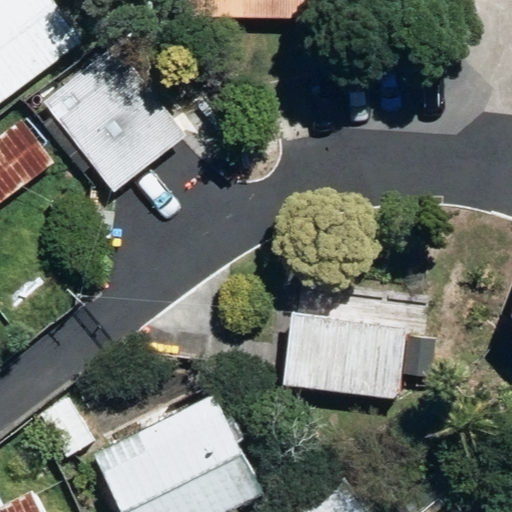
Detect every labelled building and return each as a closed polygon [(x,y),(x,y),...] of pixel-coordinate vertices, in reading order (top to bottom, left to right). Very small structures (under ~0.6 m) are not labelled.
[(48,0),(0,0),(0,102),(81,44),(48,0)] [(110,53),(43,104),(114,194),(180,143),(110,53)] [(0,205),(55,164),(22,120),(0,137),(0,205)] [(407,331),(293,316),(283,388),(398,403),(407,331)] [(64,395),(36,414),(67,461),(96,443),(64,395)] [(232,511),(262,497),(214,399),(94,457),(120,511),(232,511)] [(369,511),(344,479),(301,511),(369,511)] [(0,511),(45,511),(36,494),(5,509),(0,499),(0,511)]
